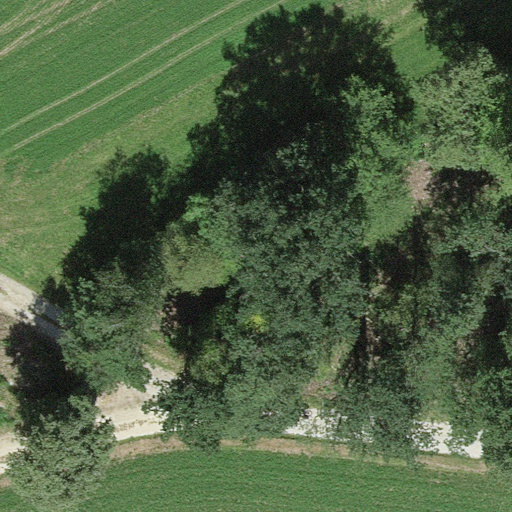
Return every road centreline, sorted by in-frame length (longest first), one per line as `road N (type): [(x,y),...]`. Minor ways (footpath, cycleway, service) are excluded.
road 1 (track): [(0,461),(178,416),(245,415),(511,446)]
road 2 (track): [(0,286),(116,356),(178,416)]
